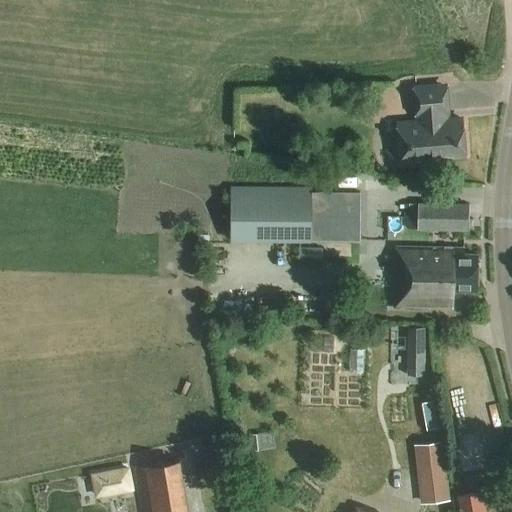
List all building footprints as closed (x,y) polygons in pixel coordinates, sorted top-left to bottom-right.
[(443,87),(415,90),(418,123),(397,125),(401,166),(446,163),(446,158),(465,156),(462,120),(446,121),(443,87)] [(234,237),(310,239),(311,188),(235,186),(234,237)] [(469,206),(419,205),(418,230),(469,231),(469,206)] [(444,249),(395,249),(395,279),(399,279),(399,291),(395,291),(395,309),(453,309),(453,292),(477,292),(477,255),(463,255),(463,249),(452,249),(452,251),(444,251),(444,249)] [(407,375),(424,375),(424,328),(408,328),(407,375)] [(262,451),(260,435),(251,436),(253,452),(262,451)] [(184,511),(176,462),(136,468),(143,511),(184,511)] [(445,465),(420,468),(425,504),(449,501),(445,465)] [(485,511),(482,493),(457,496),(460,511),(485,511)]
